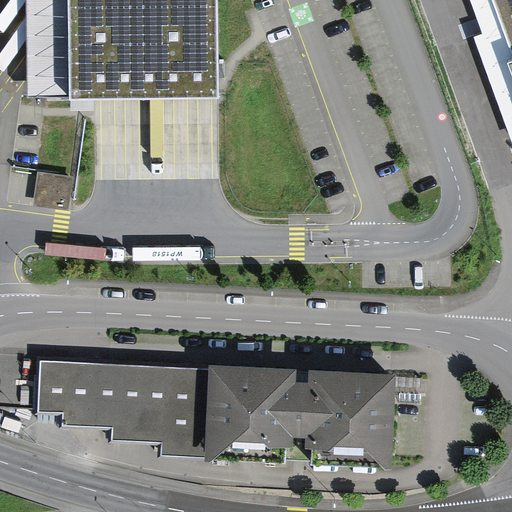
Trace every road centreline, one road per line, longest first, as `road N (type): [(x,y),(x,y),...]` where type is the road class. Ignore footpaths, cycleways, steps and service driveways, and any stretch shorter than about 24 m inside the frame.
road 1 (tertiary): [(0,316),(41,311),(431,330),(479,339),(511,356)]
road 2 (tertiary): [(0,459),(190,511)]
